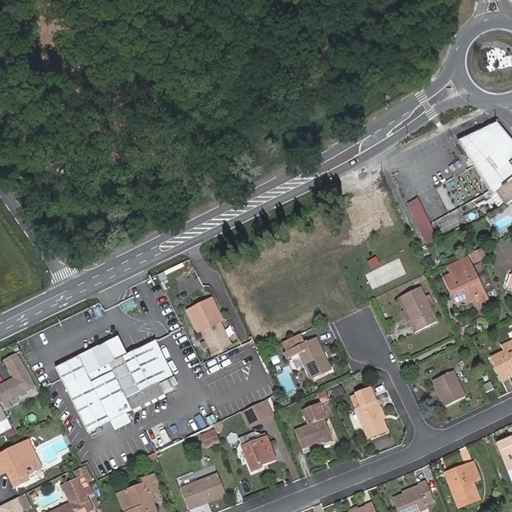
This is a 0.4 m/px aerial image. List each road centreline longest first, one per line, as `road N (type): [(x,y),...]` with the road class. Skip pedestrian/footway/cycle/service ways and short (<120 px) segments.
road 1 (primary): [(0,336),(339,170),(444,104),(479,95)]
road 2 (primary): [(459,60),(443,85),(384,132),(70,288)]
road 3 (unknown): [(111,329),(60,349),(41,372),(88,449),(159,420),(187,399),(210,405),(246,388),(244,338)]
road 4 (residential): [(429,445),(264,511)]
road 5 (unclassified): [(0,186),(70,288)]
road 6 (residential): [(366,341),(393,371),(429,445)]
